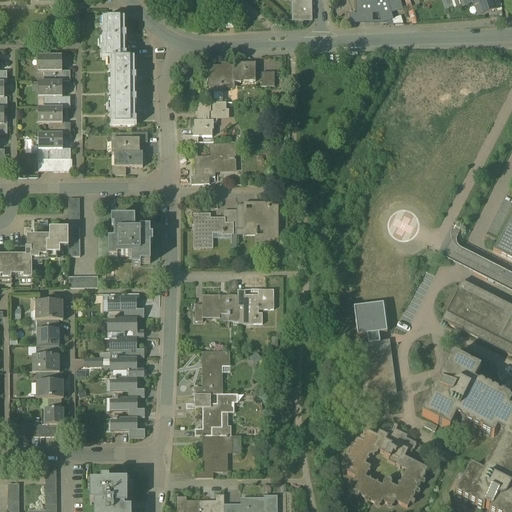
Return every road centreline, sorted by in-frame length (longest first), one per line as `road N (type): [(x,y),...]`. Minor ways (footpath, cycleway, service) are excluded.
road 1 (residential): [(511,34),(320,43)]
road 2 (residential): [(160,453),(170,291)]
road 3 (residential): [(71,292),(72,453)]
road 4 (residential): [(169,187),(13,189)]
road 5 (residential): [(320,43),(192,46),(166,38)]
road 6 (residential): [(158,482),(308,480)]
road 7 (residential): [(169,187),(166,38)]
road 8 (residential): [(5,308),(7,453)]
road 9 (residential): [(170,274),(304,272)]
road 10 (residential): [(169,193),(299,191)]
